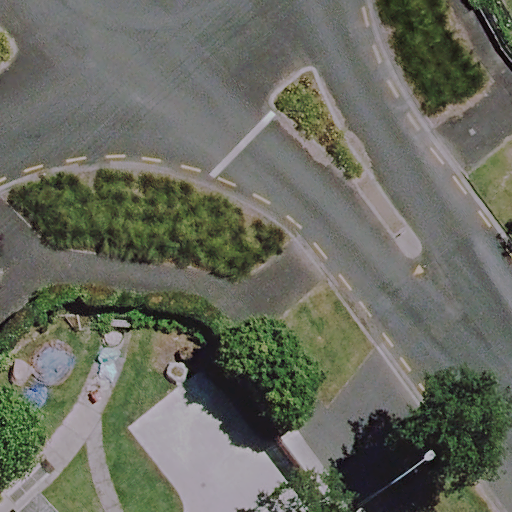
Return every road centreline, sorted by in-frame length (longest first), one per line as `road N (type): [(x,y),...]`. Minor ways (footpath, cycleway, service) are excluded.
road 1 (residential): [(511,390),(229,7)]
road 2 (residential): [(229,7),(164,29),(129,26),(79,0)]
